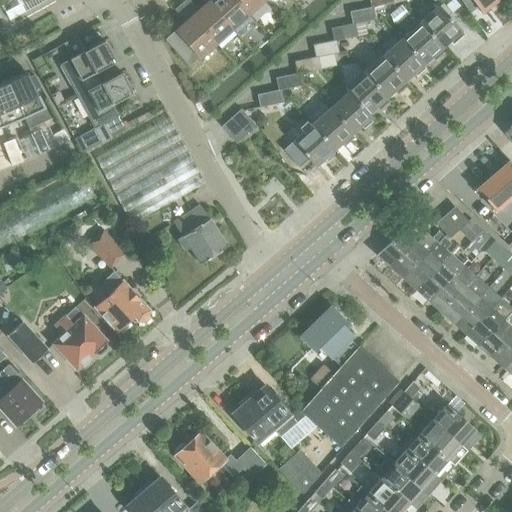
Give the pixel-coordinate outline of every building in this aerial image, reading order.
[(198,10),(188,0),(184,0),(181,4),(217,44),(233,29),(208,1),(198,10)] [(208,0),(208,1),(233,29),(249,15),(235,0),(208,0)] [(235,0),(249,15),(265,0),(264,0),(235,0)] [(472,0),(482,12),(497,0),(472,0)] [(199,57),(200,59),(217,44),(181,4),(175,9),(185,21),(165,39),(189,66),(199,57)] [(463,35),(460,32),(462,30),(440,5),(421,22),(444,47),(451,40),(454,43),(463,35)] [(376,20),(373,7),(370,8),(370,7),(349,12),(352,24),(355,24),(376,20)] [(433,57),(436,59),(444,52),(442,49),(444,47),(421,22),(402,38),(425,64),(433,57)] [(357,37),(355,24),(352,24),(331,28),(333,41),(337,40),(337,41),(357,37)] [(77,36),(64,43),(68,51),(72,58),(85,51),(81,44),(77,36)] [(414,73),(417,76),(425,69),(423,66),(425,64),(402,38),(384,55),(406,80),(414,73)] [(94,73),(115,61),(104,40),(85,51),(72,58),(59,65),(77,97),(100,84),(100,83),(94,73)] [(339,53),(337,41),(337,40),(333,41),(313,45),(315,57),(318,57),(339,53)] [(396,90),(399,93),(407,85),(405,82),(406,80),(384,55),(365,71),(388,97),(396,90)] [(321,70),(318,57),(315,57),(294,62),(296,74),(297,74),(300,73),(300,74),(321,70)] [(346,88),(349,91),(370,114),(378,106),(381,109),(389,102),(386,99),(388,97),(365,71),(346,88)] [(27,72),(7,81),(23,117),(43,108),(45,112),(47,111),(36,90),(29,77),(27,72)] [(121,72),(100,83),(100,84),(77,97),(94,129),(117,116),(111,104),(133,93),(121,72)] [(302,86),(300,74),(300,73),(297,74),(296,74),(275,78),(278,91),(281,90),(302,86)] [(34,75),(29,77),(36,90),(41,87),(34,75)] [(1,84),(0,84),(0,119),(2,123),(3,126),(16,121),(23,117),(7,81),(1,84)] [(284,103),(281,90),(278,91),(257,95),(260,107),(284,103)] [(361,126),(364,129),(373,121),(370,118),(372,117),(370,114),(349,91),(330,108),(354,133),(361,126)] [(343,143),(345,146),(354,138),(352,135),(354,133),(330,108),(312,124),(335,149),(343,143)] [(241,109),(222,126),(229,135),(249,117),(241,109)] [(169,117),(95,158),(132,223),(206,182),(169,117)] [(229,135),(234,139),(256,125),(249,117),(229,135)] [(292,142),(315,167),(324,159),(327,162),(335,155),(333,152),(335,149),(312,124),(292,142)] [(237,143),(258,127),(256,125),(234,139),(237,143)] [(69,139),(63,129),(52,135),(58,145),(69,139)] [(82,152),(101,141),(94,129),(75,139),(82,152)] [(14,139),(3,143),(7,154),(18,150),(14,139)] [(11,166),(23,161),(18,150),(7,154),(11,166)] [(511,164),(509,161),(477,190),(496,211),(511,196),(511,242),(509,246),(511,248),(511,164)] [(0,250),(95,199),(80,171),(0,214),(0,250)] [(226,245),(200,205),(173,222),(182,235),(177,239),(186,252),(191,248),(200,263),(226,245)] [(467,222),(455,207),(436,222),(448,237),(467,222)] [(412,222),(377,255),(390,267),(416,243),(425,232),(412,222)] [(465,225),(459,230),(468,238),(473,232),(465,225)] [(110,268),(126,254),(103,229),(88,244),(110,268)] [(438,230),(431,238),(425,232),(416,243),(390,267),(403,278),(428,254),(443,237),(438,230)] [(473,255),(484,242),(473,232),(468,238),(472,241),(465,248),(473,255)] [(451,244),(443,237),(428,254),(403,278),(415,289),(441,265),(450,254),(445,250),(451,244)] [(494,240),(485,251),(493,258),(502,247),(494,240)] [(502,266),(511,255),(502,247),(493,258),(502,266)] [(16,250),(0,257),(0,260),(6,272),(23,263),(16,250)] [(415,289),(428,300),(453,276),(462,265),(450,254),(441,265),(415,289)] [(511,260),(503,270),(511,277),(511,260)] [(428,300),(440,311),(466,287),(475,277),(462,265),(453,276),(428,300)] [(145,322),(150,317),(150,311),(114,271),(103,282),(111,291),(94,306),(117,332),(134,316),(139,321),(145,322)] [(440,311),(453,322),(478,298),(488,288),(475,277),(466,287),(440,311)] [(492,309),(501,300),(488,288),(478,298),(453,322),(466,334),(491,309),(492,309)] [(498,314),(492,309),(491,309),(466,334),(478,345),(504,321),(511,311),(511,308),(507,304),(498,314)] [(107,348),(107,343),(106,342),(107,342),(84,316),(83,317),(74,307),(54,326),(63,335),(53,344),(77,369),(95,353),(96,354),(101,354),(107,348)] [(340,446),(398,380),(359,345),(357,347),(349,339),(353,336),(341,325),(345,321),(338,315),(335,318),(328,310),(313,325),(309,324),(304,329),(304,333),(301,337),(314,351),(320,346),(330,357),(331,357),(340,366),(301,411),(340,446)] [(478,345),(491,356),(511,335),(511,311),(504,321),(478,345)] [(33,364),(48,350),(23,322),(7,335),(33,364)] [(511,359),(511,335),(491,356),(504,367),(511,359)] [(7,362),(0,367),(0,409),(15,426),(31,412),(34,414),(42,406),(40,404),(42,402),(7,362)] [(425,368),(421,373),(436,387),(440,382),(425,368)] [(420,388),(413,381),(403,393),(418,406),(411,399),(420,388)] [(296,423),(264,385),(248,399),(273,429),(280,437),(296,423)] [(391,406),(407,419),(418,406),(403,393),(391,406)] [(231,413),(256,443),(273,429),(248,399),(231,413)] [(481,435),(446,404),(433,419),(468,450),(481,435)] [(394,417),(387,410),(377,422),(384,428),(394,417)] [(447,460),(453,466),(468,450),(433,419),(420,434),(448,459),(447,460)] [(366,434),(374,440),(384,428),(377,422),(366,434)] [(199,484),(221,464),(226,459),(201,432),(186,445),(186,444),(181,444),(175,450),(175,454),(176,455),(174,456),(199,484)] [(420,434),(407,448),(435,473),(447,460),(448,459),(420,434)] [(368,446),(361,440),(351,451),(358,458),(368,446)] [(230,455),(226,459),(221,464),(233,477),(243,469),(251,478),(266,465),(250,447),(235,461),(230,455)] [(441,480),(434,474),(435,473),(407,448),(394,463),(429,494),(441,480)] [(302,494),(321,473),(300,450),(278,470),(302,494)] [(340,463),(348,470),(358,458),(351,451),(340,463)] [(394,463),(387,457),(374,472),(381,478),(416,509),(429,494),(394,463)] [(343,476),(335,469),(325,481),(333,488),(343,476)] [(178,511),(185,507),(159,476),(142,491),(160,511),(178,511)] [(381,478),(368,492),(389,511),(412,511),(416,509),(381,478)] [(314,493),(322,499),(333,488),(325,481),(314,493)] [(389,511),(368,492),(361,486),(348,501),(354,507),(360,511),(389,511)] [(126,504),(132,511),(160,511),(142,491),(126,504)] [(310,511),(317,505),(309,498),(299,510),(301,511),(310,511)] [(188,511),(206,511),(197,501),(187,510),(188,511)]
